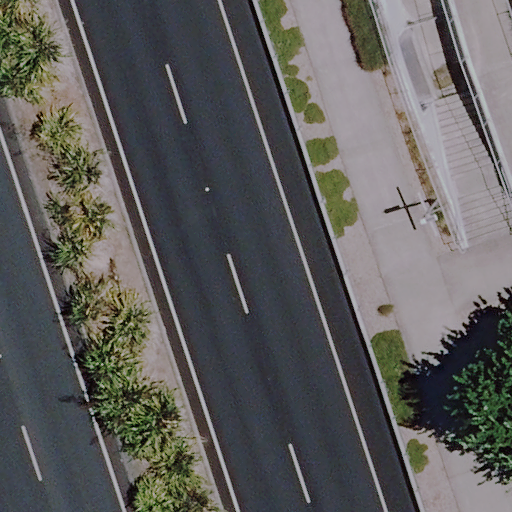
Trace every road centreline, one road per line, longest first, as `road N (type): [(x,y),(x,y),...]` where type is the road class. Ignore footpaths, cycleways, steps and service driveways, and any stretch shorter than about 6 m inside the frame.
road 1 (primary): [(170,0),(336,511)]
road 2 (primary): [(58,511),(0,331)]
